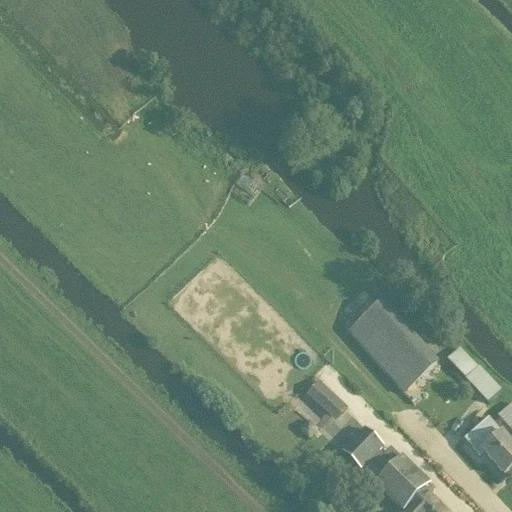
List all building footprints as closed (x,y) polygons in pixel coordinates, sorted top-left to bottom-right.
[(350,335),(404,397),(431,373),(377,311),(350,335)] [(448,363),(488,406),(501,393),(479,369),(477,370),(460,352),(448,363)] [(347,410),(320,385),(311,395),(339,420),(347,410)] [(511,431),(511,405),(498,419),(511,433),(511,431)] [(489,421),(465,443),(480,459),(484,455),(505,479),(511,472),(511,446),(503,437),(489,421)] [(319,433),(309,423),(299,433),(309,443),(319,433)] [(366,434),(346,455),(363,472),(370,465),(384,479),(377,487),(402,511),(444,511),(425,493),(430,489),(402,461),(394,469),(380,455),(384,451),(366,434)]
